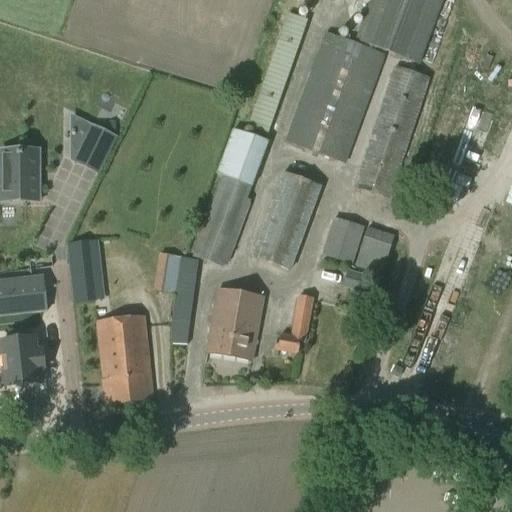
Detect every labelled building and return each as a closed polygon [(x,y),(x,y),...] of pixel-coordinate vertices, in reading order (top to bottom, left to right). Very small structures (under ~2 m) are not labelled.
[(418,66),(443,0),(370,0),(354,44),(418,66)] [(268,135),(308,23),(287,15),(248,128),(268,135)] [(345,166),(385,56),(324,33),(284,143),(345,166)] [(75,130),(86,45),(44,39),(33,125),(75,130)] [(389,201),(430,80),(394,67),(353,189),(389,201)] [(90,130),(85,141),(107,152),(112,141),(90,130)] [(222,267),(226,265),(255,188),(253,187),(269,143),(231,130),(215,175),(222,178),(193,258),(222,267)] [(7,154),(0,153),(0,178),(2,179),(2,200),(2,201),(36,201),(36,154),(7,154)] [(289,271),(320,188),(282,174),(252,258),(289,271)] [(114,205),(163,203),(162,184),(113,187),(114,205)] [(155,206),(157,227),(166,227),(164,205),(155,206)] [(154,206),(103,208),(105,239),(155,236),(154,206)] [(352,266),(364,229),(333,219),(321,257),(352,266)] [(381,275),(392,239),(366,231),(355,267),(359,268),(359,269),(381,275)] [(86,242),(67,245),(73,304),(93,302),(86,242)] [(149,248),(143,285),(153,287),(158,249),(149,248)] [(174,301),(188,260),(179,258),(179,264),(159,261),(156,293),(175,295),(174,301)] [(185,346),(196,261),(188,260),(174,301),(171,325),(172,345),(185,346)] [(360,292),(364,277),(347,273),(343,288),(360,292)] [(38,281),(0,285),(0,318),(41,314),(38,281)] [(252,362),(263,298),(217,291),(206,355),(252,362)] [(304,345),(312,299),(299,297),(291,337),(280,335),(279,342),(278,344),(274,344),(273,351),(277,351),(277,352),(298,356),(299,344),(304,345)] [(106,408),(153,403),(143,318),(96,323),(106,408)]
